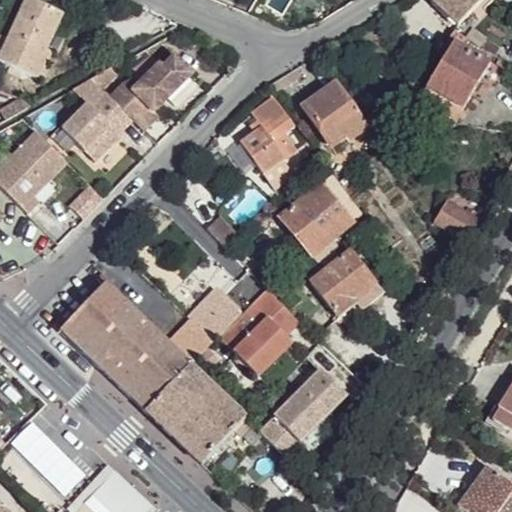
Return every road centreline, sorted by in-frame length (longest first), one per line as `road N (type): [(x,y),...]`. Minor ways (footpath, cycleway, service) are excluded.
road 1 (residential): [(9,324),(266,54)]
road 2 (residential): [(342,511),(511,229)]
road 3 (primary): [(9,324),(191,500)]
road 4 (residential): [(266,54),(384,0)]
